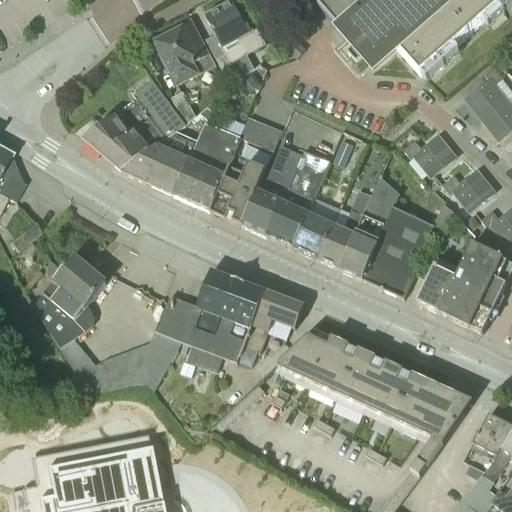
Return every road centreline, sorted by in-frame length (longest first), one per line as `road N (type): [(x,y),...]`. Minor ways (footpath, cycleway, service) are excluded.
road 1 (tertiary): [(480,367),(176,228),(0,126)]
road 2 (residential): [(298,0),(335,81),(412,98),(511,184)]
road 3 (residential): [(93,34),(0,116)]
